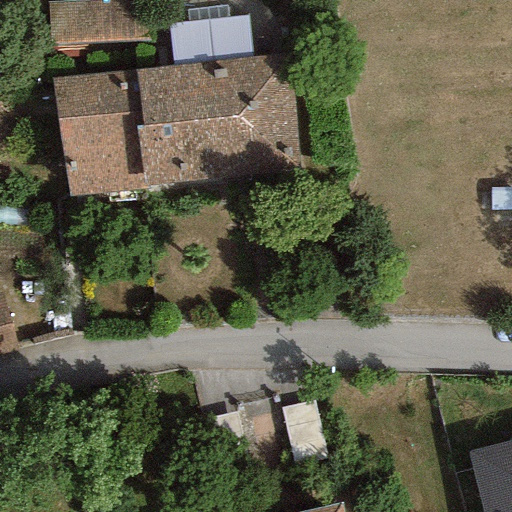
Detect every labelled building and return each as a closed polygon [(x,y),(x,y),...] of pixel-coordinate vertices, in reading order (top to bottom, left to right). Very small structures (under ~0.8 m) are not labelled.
[(144,4),(53,9),(54,42),(145,37),(144,4)] [(173,15),(175,53),(259,47),(257,9),(173,15)] [(284,52),(133,71),(140,126),(136,127),(144,190),(299,171),(284,52)] [(140,126),(133,71),(51,82),(66,200),(144,190),(136,127),(140,126)] [(3,310),(0,310),(0,371),(15,369),(3,310)] [(511,511),(511,450),(473,461),(485,511),(511,511)]
